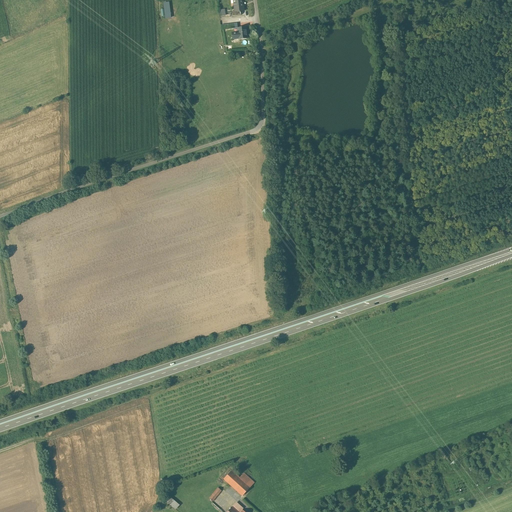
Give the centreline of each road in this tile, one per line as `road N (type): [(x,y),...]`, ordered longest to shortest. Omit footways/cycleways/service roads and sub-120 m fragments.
road 1 (trunk): [(0,428),(511,255)]
road 2 (trunk): [(511,249),(0,421)]
road 3 (unclassified): [(254,0),(263,117),(254,130),(0,215)]
